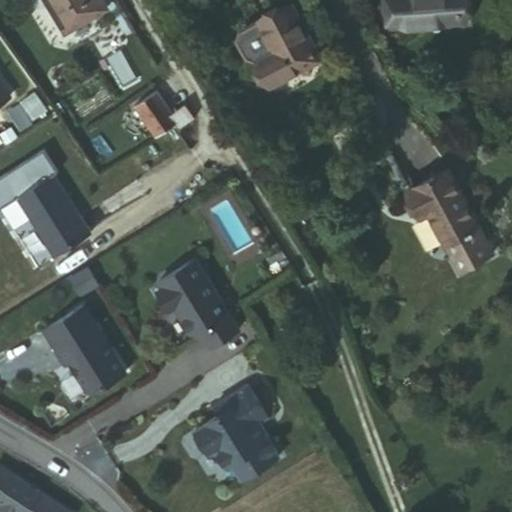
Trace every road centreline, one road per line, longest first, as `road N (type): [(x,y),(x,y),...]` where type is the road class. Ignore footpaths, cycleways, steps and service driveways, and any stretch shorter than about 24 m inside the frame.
road 1 (unknown): [(144,0),(334,333),(397,511)]
road 2 (residential): [(0,427),(116,511)]
